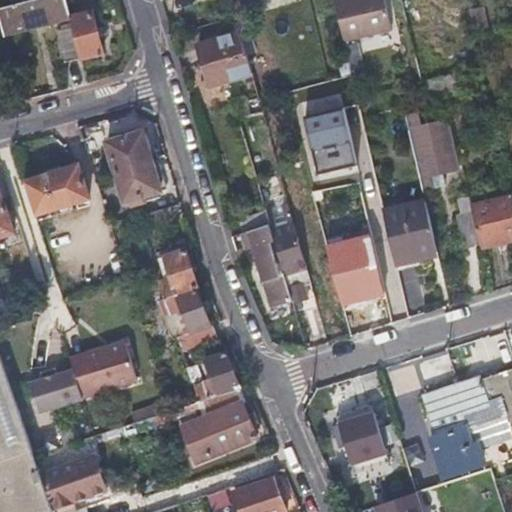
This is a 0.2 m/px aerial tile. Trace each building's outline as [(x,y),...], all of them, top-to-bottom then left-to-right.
[(66,65),(81,60),(71,20),(65,0),(38,0),(0,9),(0,26),(3,38),(59,23),(61,30),(57,31),(66,65)] [(333,0),(343,41),(367,35),(390,30),(383,0),(333,0)] [(71,20),(81,60),(103,54),(91,14),(71,20)] [(214,89),(234,84),(254,78),(241,36),(202,47),(214,89)] [(440,79),(424,82),(429,104),(445,100),(440,79)] [(319,177),(358,170),(371,240),(387,237),(361,104),(307,114),(319,177)] [(444,174),(455,171),(443,122),(420,127),(417,116),(405,118),(422,191),(447,185),(444,174)] [(108,142),(118,175),(151,164),(141,132),(108,142)] [(37,215),(56,209),(58,209),(73,204),(91,198),(79,164),(26,180),(37,215)] [(151,164),(118,175),(126,202),(159,192),(151,164)] [(0,236),(12,233),(0,194),(0,236)] [(511,197),(470,207),(478,242),(480,248),(511,239),(511,197)] [(456,216),(463,245),(478,242),(470,207),(468,198),(457,201),(460,215),(456,216)] [(437,252),(425,202),(383,211),(395,262),(422,256),(437,252)] [(75,209),(73,204),(58,209),(60,214),(75,209)] [(56,209),(37,215),(39,220),(58,214),(56,209)] [(135,220),(137,226),(139,233),(168,224),(164,210),(135,220)] [(261,230),(272,227),(268,215),(257,218),(261,230)] [(244,222),(247,234),(261,230),(257,218),(244,222)] [(273,232),(292,299),(295,306),(311,302),(307,288),(312,286),(295,226),(273,232)] [(261,230),(247,234),(252,251),(257,250),(273,304),(292,299),(273,232),(272,227),(261,230)] [(329,247),(342,305),(385,296),(373,238),(329,247)] [(146,256),(154,253),(161,251),(157,239),(143,244),(146,256)] [(159,259),(163,272),(167,286),(157,289),(160,301),(191,290),(192,290),(180,252),(159,259)] [(424,265),(422,256),(395,262),(397,271),(424,265)] [(191,290),(160,301),(155,302),(173,355),(208,343),(191,290)] [(128,341),(73,358),(77,369),(85,397),(141,381),(128,341)] [(0,511),(36,511),(54,505),(43,473),(0,351),(0,511)] [(198,369),(202,378),(207,386),(198,390),(200,395),(192,398),(194,404),(233,391),(236,390),(222,358),(198,369)] [(466,446),(461,429),(455,413),(499,399),(509,428),(511,426),(511,369),(511,368),(477,379),(475,375),(458,381),(459,385),(422,397),(430,425),(431,425),(435,436),(425,440),(438,477),(477,465),(470,445),(466,446)] [(77,369),(31,383),(41,412),(86,399),(85,397),(77,369)] [(193,404),(197,418),(176,425),(188,461),(249,441),(233,391),(194,404),(193,404)] [(136,423),(170,412),(167,402),(133,414),(136,423)] [(339,418),(353,471),(392,461),(378,408),(339,418)] [(78,427),(64,431),(68,445),(82,440),(78,427)] [(95,455),(43,473),(54,505),(56,511),(57,511),(78,505),(75,496),(106,485),(95,455)] [(286,511),(275,477),(238,488),(245,511),(286,511)] [(427,511),(421,493),(377,508),(378,511),(427,511)]
